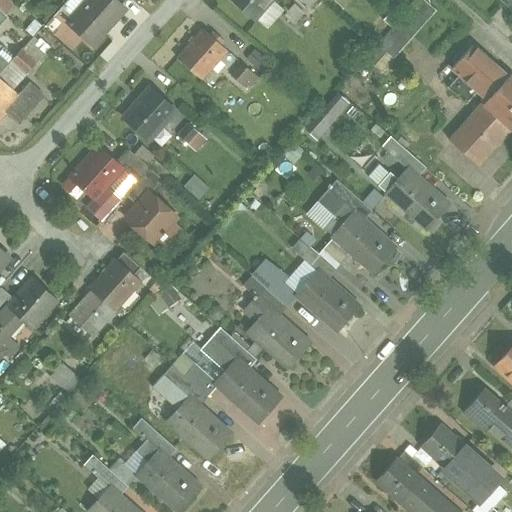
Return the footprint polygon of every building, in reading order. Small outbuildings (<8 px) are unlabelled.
[(89,0),(69,23),(94,45),(126,8),(122,4),(117,0),(89,0)] [(234,0),(255,18),(271,0),(234,0)] [(425,0),(418,0),(388,34),(398,43),(432,6),(425,0)] [(304,12),(295,4),(285,15),(294,23),(304,12)] [(397,6),(384,20),(391,26),(404,12),(397,6)] [(204,29),(179,57),(202,78),(228,50),(221,44),(213,37),(204,29)] [(224,41),(216,34),(213,37),(221,44),(224,41)] [(398,43),(388,34),(379,44),(395,59),(404,49),(398,43)] [(35,37),(13,61),(27,74),(45,54),(35,45),(39,42),(35,37)] [(509,75),(474,45),(453,69),(460,75),(478,91),(488,99),(509,75)] [(0,57),(0,75),(9,65),(0,57)] [(260,73),(246,60),(243,63),(257,76),(260,73)] [(257,76),(243,63),(232,75),(249,90),(259,77),(257,76)] [(511,76),(510,74),(509,75),(488,99),(484,104),(511,128),(511,76)] [(478,91),(460,75),(449,87),(467,103),(478,91)] [(0,77),(0,117),(7,110),(20,95),(19,94),(0,77)] [(28,85),(19,94),(20,95),(7,110),(19,121),(42,97),(28,85)] [(151,89),(126,117),(150,138),(175,110),(151,89)] [(313,141),(345,103),(334,95),(302,132),(313,141)] [(511,128),(484,104),(451,140),(479,165),(511,128)] [(210,135),(193,120),(190,124),(207,139),(210,135)] [(207,139),(190,124),(180,136),(196,150),(207,139)] [(428,168),(392,136),(383,146),(408,168),(409,168),(420,177),(428,168)] [(124,169),(99,147),(77,171),(76,171),(74,172),(75,174),(66,184),(79,196),(86,188),(97,198),(98,198),(103,192),(108,187),(124,169)] [(151,168),(130,149),(120,160),(141,179),(151,168)] [(164,179),(151,168),(141,179),(127,195),(137,203),(149,190),(151,193),(164,179)] [(420,177),(409,168),(408,168),(387,192),(428,228),(450,204),(420,177)] [(190,174),(180,185),(195,199),(205,187),(190,174)] [(373,211),(338,180),(329,189),(347,204),(354,211),(355,210),(365,220),(373,211)] [(151,193),(149,190),(137,203),(139,205),(127,218),(155,242),(160,236),(162,238),(172,227),(170,225),(178,216),(151,193)] [(116,204),(103,192),(98,198),(97,198),(91,205),(104,217),(116,204)] [(347,204),(337,215),(336,214),(335,215),(343,223),(354,211),(347,204)] [(365,220),(355,210),(354,211),(343,223),(333,235),(338,239),(350,251),(375,272),(397,248),(365,220)] [(320,254),(302,238),(293,248),(318,270),(319,269),(329,278),(337,269),(336,269),(320,254)] [(350,251),(338,239),(334,243),(332,241),(324,249),(324,250),(320,254),(336,269),(340,264),(341,265),(349,256),(347,254),(350,251)] [(0,268),(11,256),(0,246),(0,268)] [(142,267),(125,252),(117,260),(135,275),(142,267)] [(117,260),(92,288),(94,290),(71,315),(93,335),(116,310),(116,309),(141,281),(135,275),(117,260)] [(276,274),(274,276),(265,268),(259,268),(253,274),(287,305),(297,294),(298,293),(297,293),(276,274)] [(329,278),(319,269),(318,270),(297,293),(298,293),(297,294),(338,331),(360,306),(329,278)] [(287,305),(253,274),(244,284),(269,306),(270,305),(280,315),(288,306),(287,305)] [(34,277),(0,315),(0,356),(5,351),(10,355),(19,345),(9,336),(23,320),(33,329),(59,299),(34,277)] [(280,315),(270,305),(269,306),(244,284),(244,285),(257,296),(245,309),(257,320),(248,330),(290,367),(312,342),(280,315)] [(1,288),(0,289),(0,307),(10,296),(1,288)] [(257,358),(222,328),(214,337),(238,359),(239,358),(249,367),(257,358)] [(238,359),(214,337),(203,349),(227,371),(218,382),(219,383),(219,384),(259,420),(281,395),(249,367),(239,358),(238,359)] [(511,346),(495,365),(511,379),(511,346)] [(187,376),(174,364),(165,374),(189,395),(190,395),(201,404),(209,395),(187,376)] [(218,382),(197,364),(187,376),(209,395),(219,384),(219,383),(218,382)] [(201,404),(190,395),(189,395),(165,374),(155,386),(179,407),(168,419),(210,457),(232,432),(201,404)] [(511,410),(485,386),(463,410),(486,430),(490,426),(511,446),(511,410)] [(178,448),(142,417),(134,427),(148,439),(159,449),(160,448),(170,457),(178,448)] [(464,446),(440,425),(421,446),(445,467),(464,446)] [(148,439),(137,451),(149,461),(159,449),(148,439)] [(500,478),(464,446),(445,467),(443,469),(480,501),(500,478)] [(170,457),(160,448),(159,449),(149,461),(138,473),(139,473),(179,510),(201,486),(170,457)] [(423,465),(405,449),(398,457),(416,473),(423,465)] [(111,470),(94,454),(86,463),(110,486),(111,485),(120,494),(128,485),(111,470)] [(398,457),(397,456),(377,479),(415,511),(460,511),(416,473),(398,457)] [(138,473),(122,458),(111,470),(128,485),(139,473),(138,473)] [(140,511),(120,494),(111,485),(110,486),(89,510),(91,511),(140,511)]
